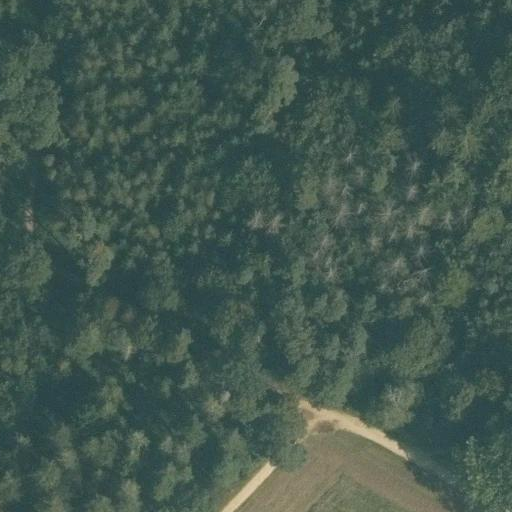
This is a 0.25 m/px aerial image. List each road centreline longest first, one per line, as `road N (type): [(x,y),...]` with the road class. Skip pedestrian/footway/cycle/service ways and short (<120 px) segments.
road 1 (track): [(0,243),(319,414)]
road 2 (track): [(319,414),(500,511)]
road 3 (track): [(319,414),(225,511)]
